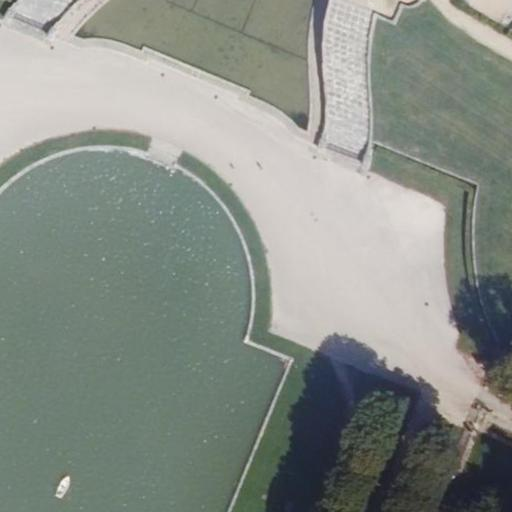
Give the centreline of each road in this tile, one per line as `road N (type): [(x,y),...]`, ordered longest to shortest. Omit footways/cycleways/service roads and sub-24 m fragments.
road 1 (track): [(432,371),(374,292),(254,162),(218,138),(78,89),(0,93)]
road 2 (track): [(375,511),(432,371)]
